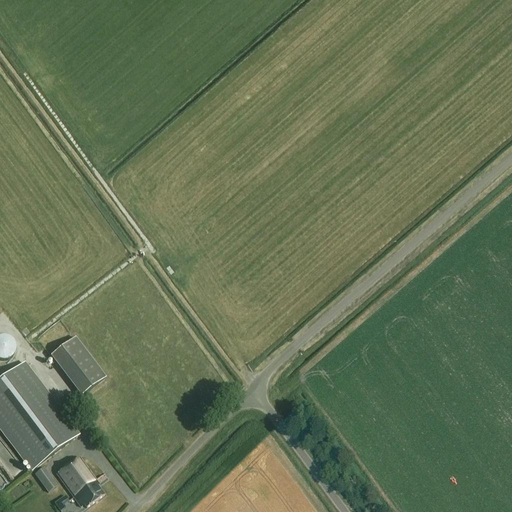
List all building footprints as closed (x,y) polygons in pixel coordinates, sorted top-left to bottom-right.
[(15,348),(11,341),(3,338),(0,339),(0,361),(8,362),(14,356),(15,348)] [(51,358),(81,398),(106,379),(76,339),(51,358)] [(79,436),(25,364),(0,383),(0,431),(30,472),(79,436)] [(99,485),(79,458),(56,475),(81,508),(84,506),(86,509),(102,497),(99,494),(102,493),(97,487),(99,485)] [(44,469),(34,476),(47,494),(57,487),(44,469)] [(60,511),(71,502),(65,495),(54,504),(60,511)]
